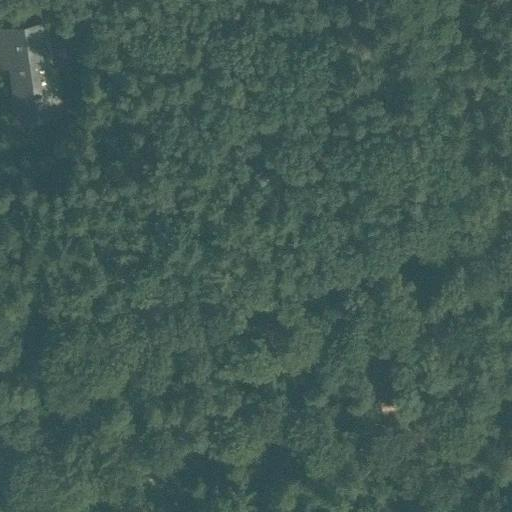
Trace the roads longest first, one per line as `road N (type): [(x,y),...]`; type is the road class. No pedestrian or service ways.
road 1 (track): [(118,276),(135,308),(240,415),(511,384)]
road 2 (track): [(511,222),(123,276)]
road 3 (residential): [(0,294),(123,276)]
